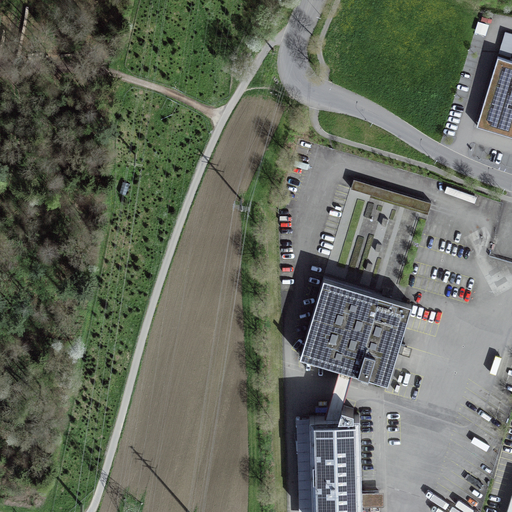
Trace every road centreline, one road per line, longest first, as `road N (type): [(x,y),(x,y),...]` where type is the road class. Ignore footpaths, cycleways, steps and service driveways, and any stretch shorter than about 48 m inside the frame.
road 1 (track): [(298,43),(275,40),(223,123),(175,232),(87,511)]
road 2 (residential): [(320,0),(298,43),(296,73),(305,86),(511,185)]
road 3 (track): [(223,123),(202,107),(103,70),(0,70)]
